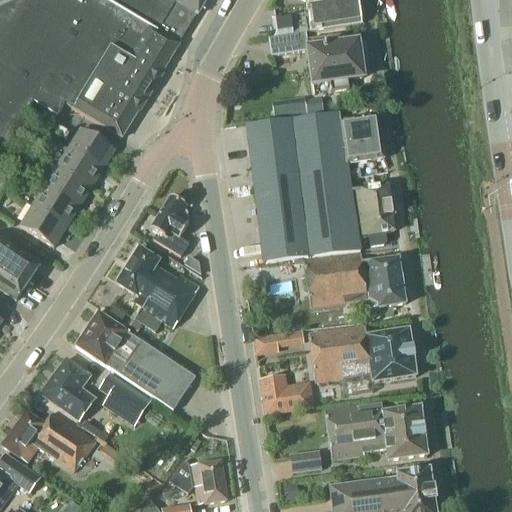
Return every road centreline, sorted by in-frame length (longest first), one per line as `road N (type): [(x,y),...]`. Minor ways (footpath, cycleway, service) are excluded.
road 1 (tertiary): [(258,511),(201,136)]
road 2 (residential): [(0,395),(158,154),(201,136)]
road 3 (secondary): [(485,0),(507,187)]
road 4 (tertiary): [(201,136),(208,76),(249,0)]
